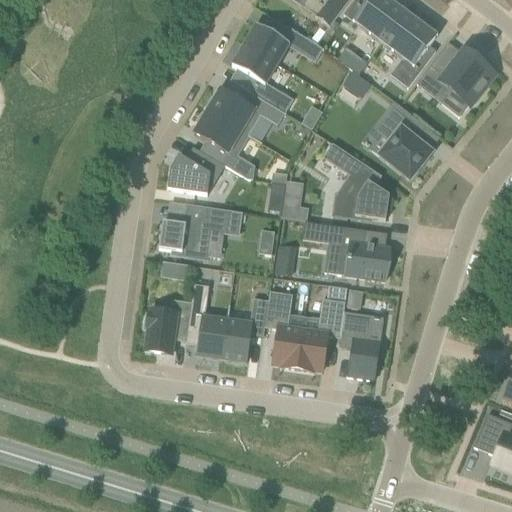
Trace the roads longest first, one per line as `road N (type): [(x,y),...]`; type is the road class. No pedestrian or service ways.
road 1 (residential): [(406,424),(130,385),(107,360),(138,156),(230,0)]
road 2 (residential): [(406,424),(463,235),(477,200),(511,155)]
road 3 (tertiary): [(194,511),(0,452)]
